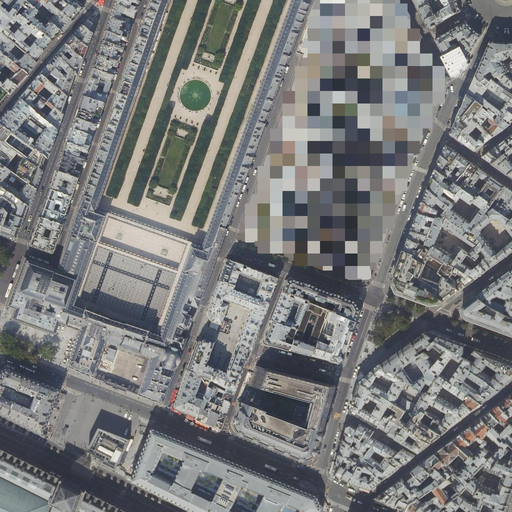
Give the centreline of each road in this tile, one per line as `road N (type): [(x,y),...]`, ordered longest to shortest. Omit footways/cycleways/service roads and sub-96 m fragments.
road 1 (residential): [(19,248),(52,260),(144,0)]
road 2 (residential): [(109,0),(19,248)]
road 3 (residential): [(315,0),(226,244)]
road 4 (residential): [(363,502),(511,389)]
road 5 (residential): [(226,244),(162,417)]
road 6 (residential): [(437,131),(374,297)]
road 7 (residential): [(81,0),(89,7),(0,109)]
